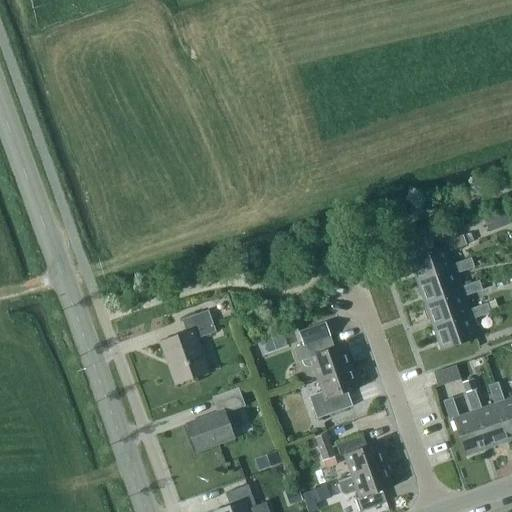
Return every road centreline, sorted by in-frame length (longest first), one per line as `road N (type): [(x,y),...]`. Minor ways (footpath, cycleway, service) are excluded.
road 1 (secondary): [(146,511),(0,104)]
road 2 (residential): [(437,510),(352,284)]
